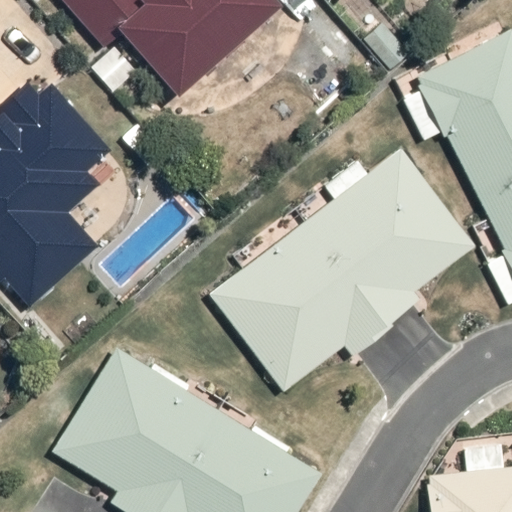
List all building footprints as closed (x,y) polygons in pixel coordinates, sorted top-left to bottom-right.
[(71,0),(101,36),(122,19),(182,92),(290,4),(287,0),(71,0)] [(511,0),(503,0),(416,48),(511,224),(511,0)] [(0,280),(28,308),(100,239),(77,212),(77,204),(98,206),(101,166),(96,162),(125,134),(66,74),(55,85),(43,73),(0,115),(0,280)] [(473,222),(401,126),(209,268),(280,364),(473,222)] [(281,511),(327,429),(133,324),(74,433),(221,511),(281,511)] [(511,511),(511,438),(436,447),(443,511),(511,511)]
